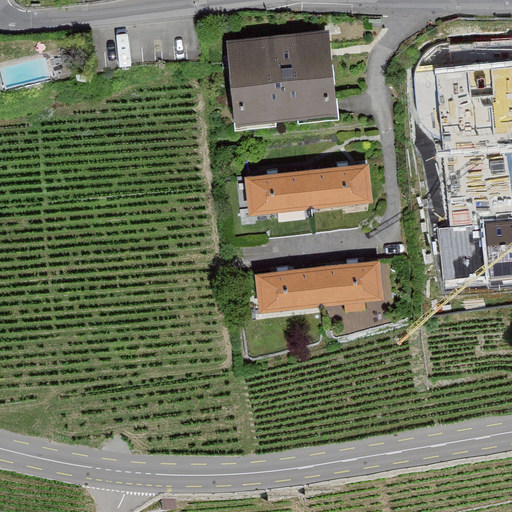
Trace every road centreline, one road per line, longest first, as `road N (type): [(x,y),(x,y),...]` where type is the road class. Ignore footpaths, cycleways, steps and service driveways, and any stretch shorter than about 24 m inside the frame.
road 1 (primary): [(0,447),(135,471),(239,471),(511,430)]
road 2 (residential): [(207,0),(32,19),(0,14)]
